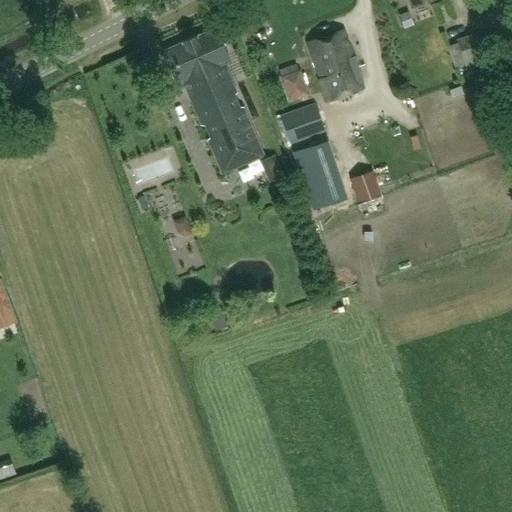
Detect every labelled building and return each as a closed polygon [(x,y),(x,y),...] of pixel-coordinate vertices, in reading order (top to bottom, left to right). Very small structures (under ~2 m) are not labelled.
[(407,0),(411,8),(433,0),(407,0)] [(413,25),(408,12),(400,15),(405,29),(413,25)] [(183,81),(202,125),(206,126),(210,136),(208,140),(222,173),(263,155),(243,108),(239,108),(234,97),(237,94),(224,63),(229,61),(215,29),(163,51),(177,83),(183,81)] [(343,31),(307,43),(319,80),(318,80),(326,102),(363,89),(343,31)] [(455,40),(456,43),(446,47),(454,70),(464,65),(466,72),(486,64),(477,34),(455,40)] [(299,70),(280,76),(289,103),(308,96),(299,70)] [(315,103),(278,116),(291,144),(325,132),(315,103)] [(327,141),(294,153),(313,209),(346,198),(327,141)] [(348,178),(356,202),(381,195),(373,171),(348,178)] [(137,196),(141,208),(147,206),(142,194),(137,196)] [(185,216),(173,221),(178,234),(185,236),(192,234),(185,216)] [(0,280),(0,326),(16,321),(0,280)] [(222,314),(209,318),(213,329),(226,325),(222,314)] [(0,475),(13,471),(9,460),(0,463),(0,475)]
